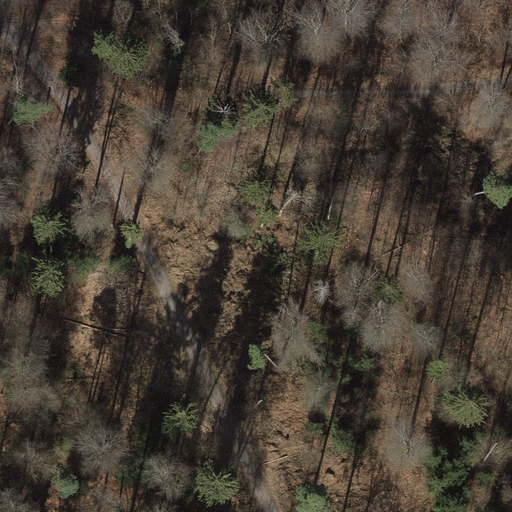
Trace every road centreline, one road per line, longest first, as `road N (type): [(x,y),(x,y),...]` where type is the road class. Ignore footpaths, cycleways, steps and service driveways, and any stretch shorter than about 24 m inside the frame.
road 1 (track): [(263,511),(102,155),(0,30)]
road 2 (track): [(511,79),(300,93),(0,22)]
